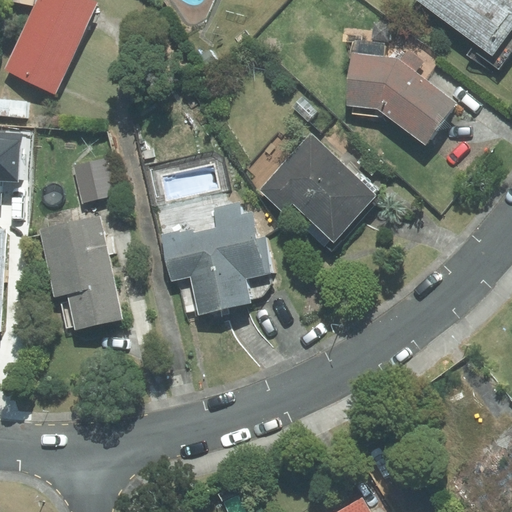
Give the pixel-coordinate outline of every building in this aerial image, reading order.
[(107,5),(98,0),(45,0),(11,72),(62,97),(107,5)] [(511,47),(511,0),(419,0),(502,61),(511,47)] [(465,107),(407,61),(359,56),(351,107),(385,112),(432,149),(465,107)] [(299,205),(341,247),(386,201),(319,136),(265,191),(290,215),(299,205)] [(112,159),(77,167),(85,206),(121,198),(112,159)] [(222,230),(169,242),(178,281),(197,277),(206,317),(260,305),(256,284),(275,279),(261,214),(248,217),(244,202),(218,208),(222,230)] [(79,335),(133,323),(108,214),(44,229),(60,298),(70,296),(79,335)] [(14,230),(0,228),(0,332),(8,333),(14,230)] [(511,426),(444,479),(469,511),(506,511),(511,508),(511,426)] [(378,511),(370,498),(346,511),(378,511)]
